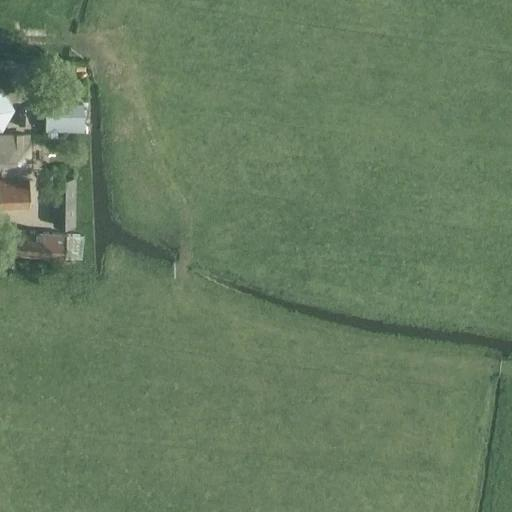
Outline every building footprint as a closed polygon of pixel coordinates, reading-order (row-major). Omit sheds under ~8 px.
[(0,89),(0,128),(1,129),(12,109),(1,89),(0,89)] [(83,103),(46,103),(46,130),(83,130),(84,104),(83,103)] [(0,173),(28,173),(27,134),(0,134),(0,173)] [(74,226),(75,177),(53,177),(52,226),(74,226)] [(28,178),(0,178),(0,205),(29,205),(28,178)] [(11,252),(81,257),(83,235),(13,230),(11,252)]
